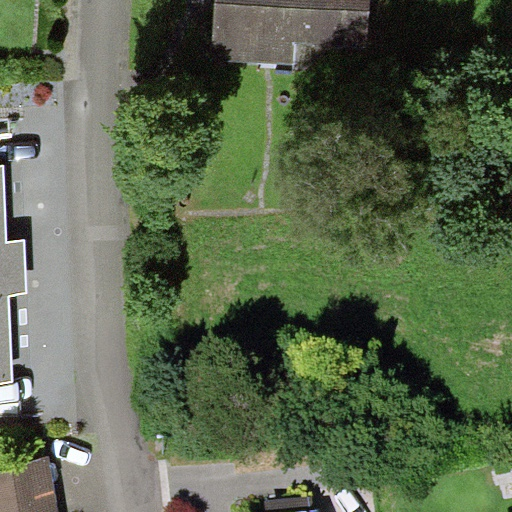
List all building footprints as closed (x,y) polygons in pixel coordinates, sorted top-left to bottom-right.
[(368,0),(213,0),(211,50),(292,55),(293,32),(366,36),(368,0)] [(0,394),(16,395),(9,282),(9,260),(7,232),(3,131),(0,131),(0,394)] [(25,231),(7,232),(9,260),(9,282),(27,281),(25,231)] [(0,451),(0,511),(59,511),(50,444),(0,451)] [(267,503),(267,511),(311,511),(310,499),(267,503)]
